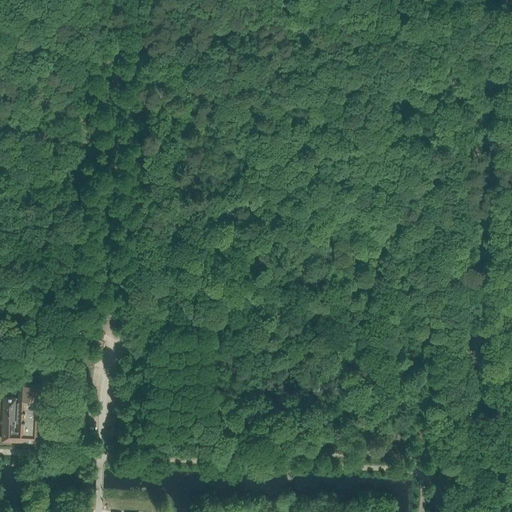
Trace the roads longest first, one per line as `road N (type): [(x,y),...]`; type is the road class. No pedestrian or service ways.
road 1 (unknown): [(429,466),(384,452),(246,447),(191,412),(131,333),(123,303),(141,0)]
road 2 (unclassified): [(101,460),(103,385),(112,365),(227,283),(342,168),(376,66),(430,0)]
road 3 (track): [(103,338),(116,0)]
